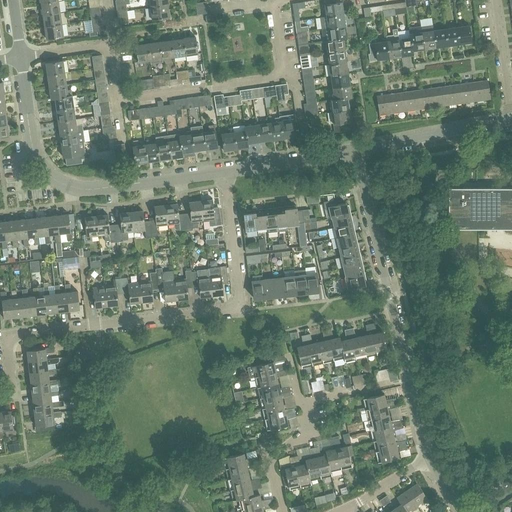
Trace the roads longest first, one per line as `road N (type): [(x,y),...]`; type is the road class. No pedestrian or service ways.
road 1 (residential): [(0,395),(13,394),(6,336),(241,308),(225,170)]
road 2 (residential): [(411,381),(357,150)]
road 3 (unclassified): [(225,170),(87,189),(53,178)]
road 4 (residential): [(117,99),(285,76)]
road 5 (unclassified): [(511,119),(357,150)]
road 6 (unclassified): [(357,150),(225,170)]
road 7 (residential): [(282,511),(270,461),(310,429),(305,406)]
road 8 (residential): [(511,119),(494,0)]
